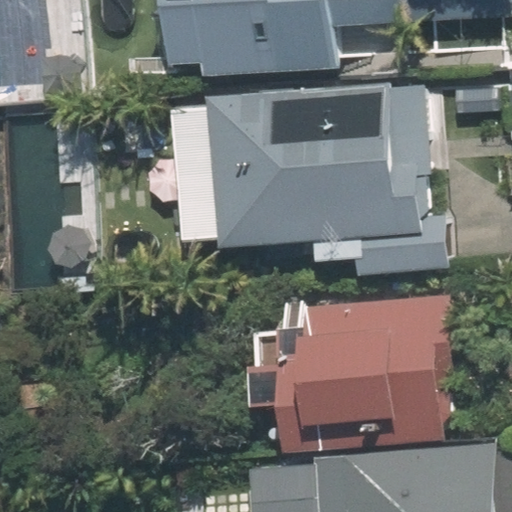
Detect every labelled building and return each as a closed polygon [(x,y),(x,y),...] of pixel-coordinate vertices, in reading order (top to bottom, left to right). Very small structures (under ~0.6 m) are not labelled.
[(511,0),(181,0),(184,50),(232,47),(233,67),(511,51),(511,0)] [(205,243),(376,236),(377,267),(460,263),(458,202),(438,203),(433,82),(199,91),(205,243)] [(106,95),(11,96),(14,292),(109,290),(106,95)] [(468,291),(297,297),(298,321),(278,322),(281,399),(314,398),(315,438),(355,436),(354,411),(413,409),(414,433),(473,431),(468,291)] [(511,511),(511,436),(346,448),(278,453),(282,511),(511,511)]
